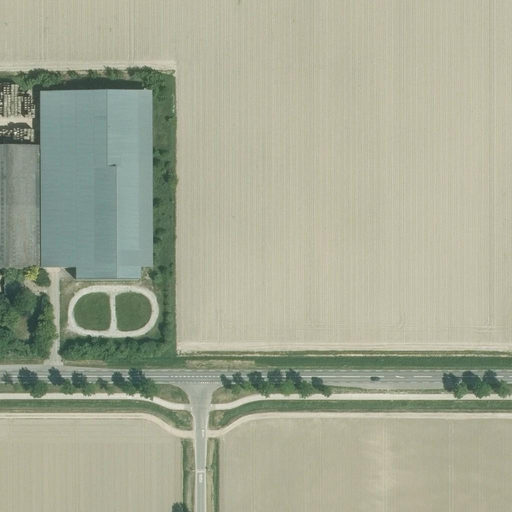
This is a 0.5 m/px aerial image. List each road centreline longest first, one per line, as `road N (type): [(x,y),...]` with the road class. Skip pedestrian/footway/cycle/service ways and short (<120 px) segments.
road 1 (track): [(0,417),(138,417),(182,435),(216,434),(268,416),(511,417)]
road 2 (secondary): [(511,377),(200,377)]
road 3 (secondary): [(200,377),(0,377)]
road 4 (unclassified): [(200,511),(200,377)]
